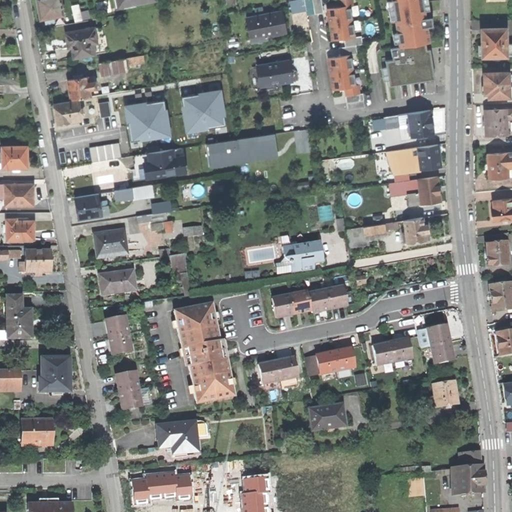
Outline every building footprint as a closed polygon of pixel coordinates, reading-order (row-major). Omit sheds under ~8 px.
[(37,0),(41,18),(46,17),(47,23),(55,22),(54,16),(64,14),(61,0),(37,0)] [(289,0),(292,13),(307,10),(305,0),(289,0)] [(390,87),(407,84),(406,79),(434,74),(430,50),(427,50),(425,44),(430,43),(427,28),(433,27),(431,18),(426,19),(422,0),(391,0),(400,47),(391,49),(393,60),(385,61),(390,87)] [(74,5),(77,21),(82,20),(81,12),(79,4),(74,5)] [(331,40),(344,38),(355,36),(351,5),(338,6),(327,8),(331,40)] [(89,10),(81,12),(82,20),(91,19),(89,10)] [(246,18),(250,42),(266,39),(265,34),(286,30),(284,21),(282,11),(246,18)] [(68,40),(73,39),(74,45),(74,49),(75,56),(95,52),(94,42),(93,36),(97,35),(95,26),(67,31),(68,40)] [(509,55),(509,54),(508,44),(508,27),(483,28),(484,39),(484,45),(480,45),(480,54),(484,54),(484,56),(509,55)] [(344,38),(345,47),(356,45),(362,44),(361,36),(355,36),(344,38)] [(338,48),(339,56),(352,54),(357,53),(356,45),(345,47),(338,48)] [(344,88),(356,86),(352,54),(339,56),(327,57),(332,90),(344,88)] [(127,58),(114,60),(116,69),(128,67),(127,58)] [(264,75),(265,84),(293,81),(292,70),(291,58),(257,62),(259,72),(264,75)] [(114,60),(108,61),(109,70),(116,69),(114,60)] [(101,62),(102,72),(109,70),(108,61),(101,62)] [(490,97),(511,96),(510,71),(485,72),(485,79),(485,83),(483,85),(483,91),(486,93),(486,94),(490,94),(490,97)] [(90,96),(92,95),(91,88),(98,87),(97,80),(89,81),(88,75),(84,76),(83,73),(75,75),(75,78),(69,80),(70,88),(72,99),(80,97),(90,96)] [(406,79),(407,84),(435,79),(434,74),(406,79)] [(359,86),(356,86),(344,88),(345,96),(360,93),(359,86)] [(179,93),(183,130),(223,126),(222,115),(225,115),(222,88),(179,93)] [(124,90),(92,95),(90,96),(91,106),(126,100),(124,90)] [(83,118),(80,97),(72,99),(55,102),(57,113),(58,123),(83,118)] [(129,118),(126,100),(91,106),(95,124),(129,118)] [(412,136),(435,133),(433,121),(431,108),(409,112),(410,118),(410,121),(407,121),(407,125),(411,125),(412,136)] [(487,135),(507,134),(507,119),(506,109),(486,110),(487,122),(487,135)] [(386,121),(410,118),(409,112),(385,115),(386,121)] [(206,143),(209,165),(248,159),(247,156),(260,154),(257,136),(206,143)] [(420,153),(422,169),(442,166),(440,155),(438,143),(419,146),(420,153)] [(3,161),(3,167),(28,167),(28,156),(28,145),(3,145),(3,151),(3,161)] [(411,154),(420,153),(419,146),(406,148),(407,155),(411,154)] [(143,167),(145,177),(185,171),(183,156),(173,158),(171,148),(143,153),(144,158),(144,162),(142,163),(143,167)] [(489,166),(490,179),(510,177),(509,167),(508,160),(511,159),(511,151),(488,153),(489,166)] [(388,167),(390,179),(403,177),(402,165),(388,167)] [(135,179),(145,177),(143,167),(134,168),(135,179)] [(420,192),(421,203),(442,201),(440,189),(439,177),(418,179),(420,192)] [(412,193),(420,192),(418,179),(405,181),(407,193),(409,193),(412,193)] [(0,183),(0,196),(6,196),(6,205),(35,205),(34,193),(34,183),(0,183)] [(145,185),(130,187),(132,198),(152,195),(151,189),(146,190),(145,185)] [(113,190),(114,198),(122,197),(122,200),(132,198),(130,187),(113,190)] [(76,208),(78,218),(103,214),(101,206),(99,192),(74,195),(76,208)] [(413,204),(421,203),(420,192),(412,193),(413,201),(413,204)] [(492,213),(493,220),(511,217),(511,197),(494,200),(495,208),(492,208),(492,213)] [(170,202),(153,204),(154,212),(164,211),(172,210),(170,202)] [(109,204),(101,206),(103,214),(110,213),(109,204)] [(136,207),(137,215),(138,214),(151,213),(154,212),(153,204),(136,207)] [(166,227),(164,211),(154,212),(151,213),(152,219),(150,220),(151,229),(166,227)] [(139,221),(150,220),(152,219),(151,213),(138,214),(139,221)] [(7,217),(7,239),(34,239),(34,230),(34,221),(17,221),(17,217),(7,217)] [(409,242),(427,240),(426,232),(430,232),(429,228),(429,224),(425,225),(424,218),(406,220),(407,231),(404,231),(405,240),(408,240),(409,242)] [(377,224),(378,230),(399,227),(398,221),(377,224)] [(346,227),(347,243),(388,239),(387,232),(360,235),(359,226),(346,227)] [(96,246),(97,257),(127,252),(123,229),(94,233),(96,246)] [(486,235),(486,243),(509,241),(508,234),(486,235)] [(280,235),(281,243),(289,242),(289,235),(280,235)] [(290,271),(290,272),(314,269),(313,263),(323,262),(321,251),(320,241),(282,246),(284,257),(288,257),(289,261),(290,271)] [(487,253),(488,266),(508,264),(506,245),(509,245),(509,241),(486,243),(487,253)] [(51,250),(25,250),(25,262),(25,272),(36,272),(42,272),(52,271),(51,261),(51,250)] [(20,251),(7,251),(8,260),(21,260),(20,251)] [(169,254),(171,263),(186,261),(184,252),(169,254)] [(276,273),(290,271),(289,261),(275,263),(276,273)] [(100,283),(102,293),(135,288),(132,269),(99,274),(100,283)] [(491,299),(493,312),(511,309),(511,292),(511,286),(511,285),(511,282),(489,286),(491,299)] [(323,289),(327,308),(336,306),(345,304),(341,285),(323,289)] [(319,310),(327,308),(323,289),(306,293),(309,309),(310,312),(319,310)] [(300,311),(309,309),(306,293),(305,290),(287,294),(291,313),(300,311)] [(282,315),(291,313),(287,294),(270,297),(274,317),(282,315)] [(6,296),(6,337),(30,337),(30,319),(30,310),(21,310),(21,296),(6,296)] [(141,301),(142,308),(152,306),(151,300),(141,301)] [(184,356),(192,402),(231,395),(225,358),(220,359),(218,344),(211,303),(173,310),(181,357),(184,356)] [(105,327),(107,335),(126,332),(123,314),(104,317),(105,327)] [(426,327),(430,345),(449,341),(447,333),(445,323),(426,327)] [(511,330),(496,333),(498,344),(499,355),(511,353),(511,330)] [(130,349),(126,332),(107,335),(109,345),(110,353),(130,349)] [(389,341),(393,360),(412,356),(408,337),(398,339),(389,341)] [(376,364),(393,360),(389,341),(380,343),(372,345),(376,364)] [(430,345),(434,363),(452,359),(451,350),(449,341),(430,345)] [(332,351),(336,370),(354,366),(350,347),(340,349),(332,351)] [(319,374),(336,370),(332,351),(322,353),(315,354),(319,374)] [(308,376),(319,374),(315,354),(304,356),(308,376)] [(275,360),(278,379),(296,375),(293,356),(284,358),(275,360)] [(69,357),(42,358),(42,370),(46,370),(46,377),(39,377),(40,386),(46,386),(46,390),(54,390),(54,393),(62,393),(62,390),(69,390),(69,373),(69,357)] [(261,382),(278,379),(275,360),(265,362),(257,363),(261,382)] [(0,370),(0,387),(20,387),(20,371),(0,370)] [(115,383),(117,391),(136,387),(133,370),(114,374),(115,383)] [(409,382),(410,390),(416,389),(417,393),(427,391),(425,379),(409,382)] [(430,407),(458,402),(456,392),(454,380),(432,383),(434,396),(429,397),(430,407)] [(140,405),(136,387),(117,391),(119,400),(120,409),(140,405)] [(307,407),(310,430),(342,425),(341,419),(341,414),(343,414),(342,403),(307,407)] [(31,441),(31,445),(52,444),(52,432),(52,419),(40,420),(40,421),(33,421),(33,419),(21,420),(21,441),(31,441)] [(156,435),(157,446),(169,445),(184,443),(185,451),(186,451),(196,450),(195,437),(193,419),(155,424),(156,435)] [(199,419),(193,419),(195,437),(207,436),(206,422),(203,419),(199,419)] [(187,455),(186,451),(185,451),(184,443),(169,445),(170,457),(187,455)] [(459,465),(480,465),(480,451),(466,452),(466,461),(459,461),(459,465)] [(22,461),(0,460),(0,474),(23,474),(22,461)] [(65,460),(42,461),(43,474),(65,474),(65,460)] [(482,465),(480,465),(459,465),(454,466),(454,489),(483,489),(482,476),(482,465)] [(409,495),(425,495),(424,476),(408,477),(409,495)] [(71,511),(71,503),(57,503),(38,503),(27,503),(26,511),(71,511)]
